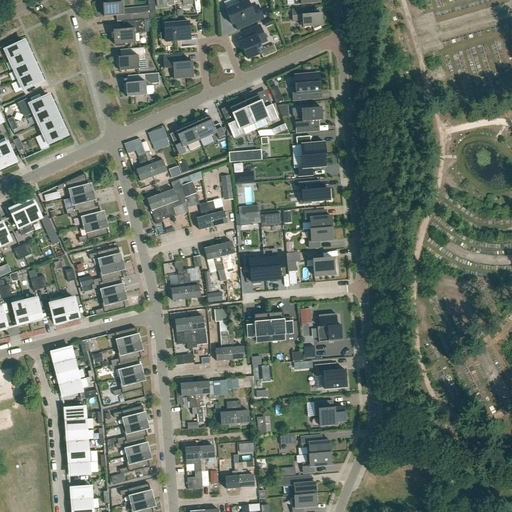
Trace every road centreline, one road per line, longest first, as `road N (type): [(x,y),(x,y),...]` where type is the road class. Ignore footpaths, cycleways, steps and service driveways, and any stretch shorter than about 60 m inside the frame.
road 1 (unclassified): [(362,287),(341,40)]
road 2 (residential): [(115,140),(341,40)]
road 3 (unclassified): [(340,511),(374,409),(362,287)]
road 4 (residential): [(63,511),(55,414),(34,345)]
road 5 (residential): [(115,140),(75,0)]
road 6 (residential): [(34,345),(156,313)]
road 7 (residential): [(0,190),(115,140)]
